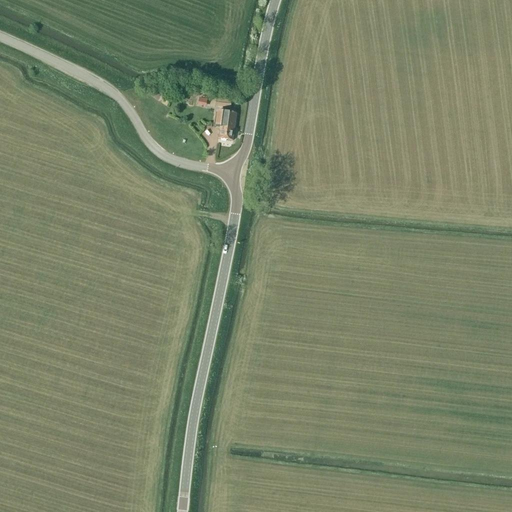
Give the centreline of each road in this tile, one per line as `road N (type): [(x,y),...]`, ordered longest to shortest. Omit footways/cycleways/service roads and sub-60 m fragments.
road 1 (tertiary): [(182,511),(235,210),(234,173)]
road 2 (unclassified): [(234,173),(165,156),(117,97),(0,36)]
road 3 (tertiary): [(234,173),(275,0)]
